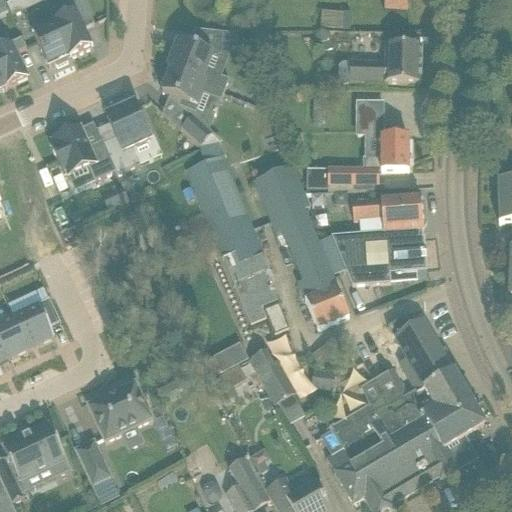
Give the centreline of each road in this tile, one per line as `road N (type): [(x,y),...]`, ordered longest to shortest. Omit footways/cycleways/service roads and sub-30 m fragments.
road 1 (tertiary): [(498,366),(467,290),(453,222),(465,0)]
road 2 (residential): [(0,415),(81,375),(91,357),(48,262)]
road 3 (residential): [(135,0),(127,63),(0,130)]
